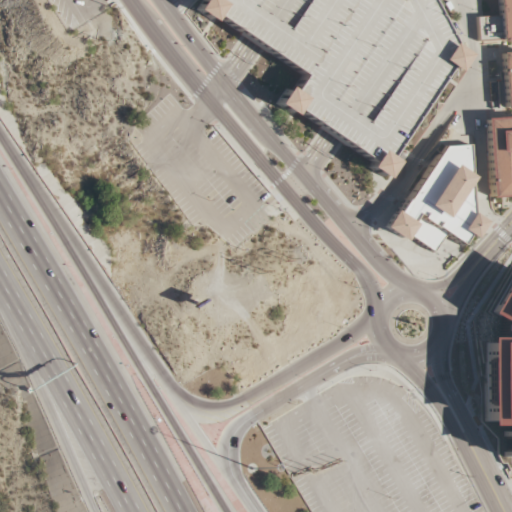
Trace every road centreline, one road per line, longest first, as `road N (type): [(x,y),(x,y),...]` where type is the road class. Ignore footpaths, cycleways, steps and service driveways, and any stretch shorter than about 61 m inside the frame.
road 1 (tertiary): [(128,0),(360,272),(379,311)]
road 2 (tertiary): [(416,292),(378,266),(158,0)]
road 3 (motorway): [(255,511),(58,228)]
road 4 (motorway): [(225,511),(58,228)]
road 5 (motorway): [(5,293),(33,379),(94,511)]
road 6 (motorway): [(104,377),(0,196)]
road 7 (tertiary): [(438,339),(439,310),(419,293),(394,295),(379,311),(379,339),(401,357),(423,354),(438,339)]
road 8 (tertiary): [(392,352),(441,407),(492,492)]
road 9 (tertiary): [(492,492),(494,476),(442,378),(439,337)]
road 10 (motorway): [(179,511),(104,377)]
road 11 (tertiary): [(254,415),(343,361),(390,351)]
road 12 (motorway): [(64,394),(128,511)]
road 13 (tertiary): [(379,312),(271,383)]
road 14 (motorway): [(0,284),(64,394)]
road 15 (motorway): [(244,399),(198,405),(143,351)]
road 16 (residential): [(441,332),(479,267),(511,231)]
road 17 (residential): [(511,215),(455,278),(419,293)]
